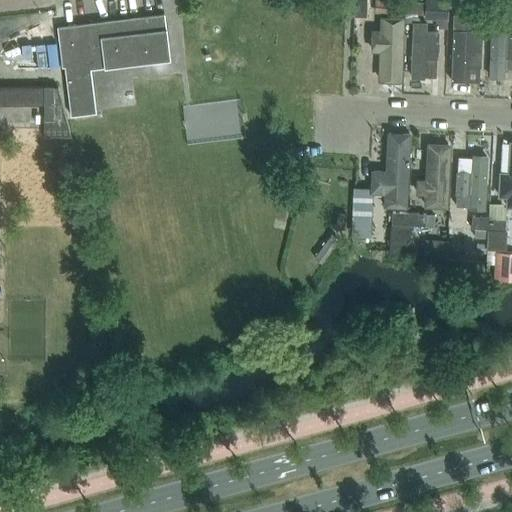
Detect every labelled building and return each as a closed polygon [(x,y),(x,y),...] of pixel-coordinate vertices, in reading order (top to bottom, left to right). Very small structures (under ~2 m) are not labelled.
[(359,0),(359,10),(366,10),(370,6),(370,0),(359,0)] [(374,0),(374,10),(388,11),(388,0),(374,0)] [(407,13),(407,1),(393,0),(390,0),(390,12),(407,13)] [(425,0),(424,13),(424,15),(435,16),(435,27),(443,28),(446,28),(446,26),(447,23),(447,0),(425,0)] [(424,1),(407,1),(407,13),(423,13),(424,1)] [(456,3),(456,11),(470,11),(471,3),(456,3)] [(487,4),(471,3),(470,11),(470,15),(487,16),(487,4)] [(504,5),(487,4),(487,16),(503,17),(504,5)] [(404,13),(404,21),(407,21),(414,22),(414,14),(408,13),(404,13)] [(70,115),(95,112),(90,69),(169,59),(164,14),(57,27),(62,72),(65,72),(70,115)] [(401,24),(379,23),(377,85),(399,86),(401,24)] [(426,25),(412,25),(410,74),(423,75),(424,55),(436,56),(437,30),(426,29),(426,25)] [(505,30),(489,29),(487,83),(503,83),(503,73),(511,72),(511,36),(505,36),(505,30)] [(478,88),(480,36),(452,34),(449,87),(478,88)] [(53,87),(53,86),(43,86),(43,120),(53,120),(53,87)] [(42,87),(0,87),(0,104),(43,104),(42,87)] [(407,210),(410,135),(385,134),(384,173),(370,172),(369,196),(383,196),(382,209),(407,210)] [(511,209),(511,143),(508,143),(508,144),(501,144),(499,171),(506,171),(506,173),(497,173),(496,199),(504,199),(504,210),(511,209)] [(447,212),(450,147),(425,146),(423,182),(414,182),(414,198),(422,198),(422,211),(447,212)] [(485,213),(488,158),(470,157),(470,160),(457,159),(456,174),(455,174),(454,198),(455,198),(454,209),(468,210),(467,213),(485,213)] [(336,211),(334,227),(344,229),(346,212),(336,211)] [(393,212),(392,224),(408,225),(409,213),(393,212)] [(468,213),(451,212),(451,248),(467,248),(468,213)] [(425,214),(409,213),(408,225),(425,226),(425,214)] [(425,226),(424,227),(433,227),(434,215),(425,214),(425,226)] [(370,216),(354,215),(353,233),(369,234),(370,216)] [(488,228),(488,217),(472,216),(471,228),(476,228),(488,228)] [(505,218),(488,217),(488,228),(504,229),(505,218)] [(390,224),(388,252),(407,253),(409,225),(408,225),(392,224),(390,224)] [(476,228),(475,237),(487,237),(488,228),(476,228)] [(487,237),(487,248),(503,249),(504,229),(488,228),(487,237)] [(331,234),(314,257),(321,263),(338,239),(331,234)] [(364,246),(365,238),(352,237),(352,245),(364,246)] [(425,238),(424,257),(446,259),(448,240),(425,238)] [(476,241),(475,250),(485,250),(485,241),(476,241)] [(511,252),(496,251),(494,279),(511,280),(511,252)]
